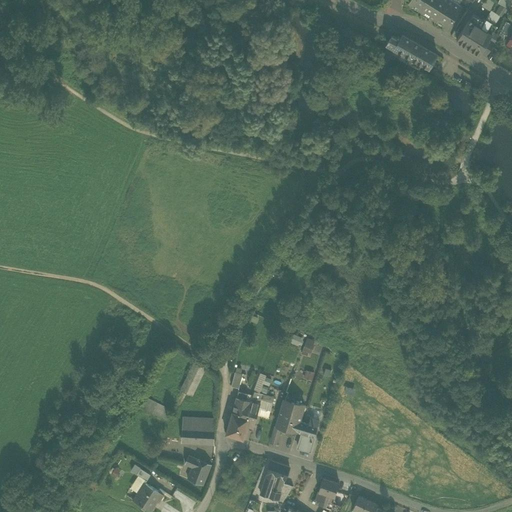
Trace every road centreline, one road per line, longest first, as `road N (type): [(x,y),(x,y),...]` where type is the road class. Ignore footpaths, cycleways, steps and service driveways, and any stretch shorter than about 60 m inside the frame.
road 1 (residential): [(200,511),(222,438),(434,511)]
road 2 (track): [(225,372),(104,290),(0,270)]
road 3 (residential): [(511,82),(394,21)]
